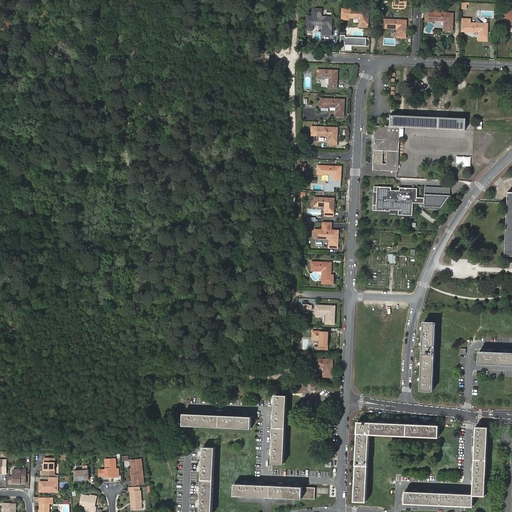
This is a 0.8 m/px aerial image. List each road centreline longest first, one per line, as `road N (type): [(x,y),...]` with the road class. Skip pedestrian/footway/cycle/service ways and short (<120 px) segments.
road 1 (residential): [(341,480),(267,477),(271,415),(195,410)]
road 2 (residential): [(511,153),(448,231),(419,299)]
road 3 (residential): [(398,511),(400,484),(466,488),(468,415)]
road 4 (residential): [(350,297),(356,156)]
